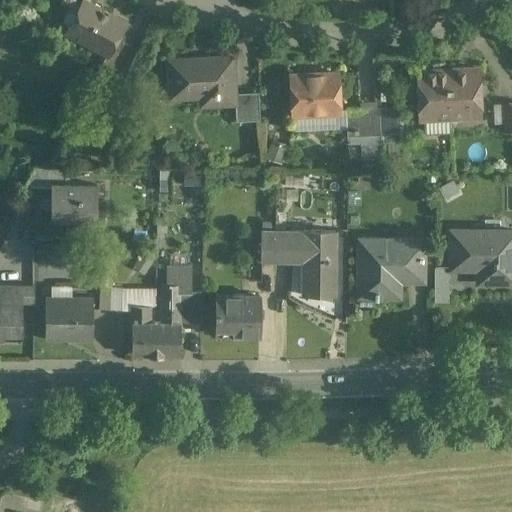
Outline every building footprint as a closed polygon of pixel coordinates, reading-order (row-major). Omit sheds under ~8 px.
[(125,23),(83,1),(67,31),(107,53),(108,54),(117,38),(125,23)] [(35,16),(15,7),(8,21),(28,31),(35,16)] [(138,49),(117,38),(108,54),(107,53),(101,64),(126,72),(138,49)] [(232,57),(168,60),(170,98),(189,97),(189,91),(213,90),(214,104),(235,103),(234,93),(232,57)] [(478,68),(448,69),(450,117),(481,115),(478,68)] [(448,69),(417,71),(419,118),(450,117),(448,69)] [(338,73),(289,75),(291,114),(293,114),(339,112),(339,109),(338,73)] [(258,92),(234,93),(235,103),(235,121),(260,120),(258,92)] [(398,105),(379,106),(380,134),(399,133),(398,105)] [(379,106),(339,109),(339,112),(293,114),(294,130),(347,128),(348,143),(360,144),(362,162),(382,163),(380,134),(379,106)] [(65,168),(34,168),(24,187),(52,187),(52,183),(65,183),(65,168)] [(65,183),(52,183),(52,187),(51,218),(96,219),(96,213),(102,213),(103,202),(97,202),(97,184),(65,183)] [(276,230),(262,230),(262,259),(275,260),(276,230)] [(287,231),(276,230),(275,260),(287,260),(287,231)] [(336,230),(303,230),(302,231),(287,231),(287,260),(304,260),(303,295),(335,296),(336,230)] [(511,230),(451,230),(450,266),(490,267),(490,281),(511,280),(511,230)] [(409,239),(359,239),(359,294),(374,294),(374,300),(377,300),(377,295),(398,295),(399,279),(421,279),(421,272),(409,272),(409,239)] [(423,239),(409,239),(409,272),(421,272),(421,279),(423,279),(423,239)] [(435,265),(434,300),(449,300),(450,266),(435,265)] [(190,267),(168,267),(168,285),(161,285),(161,322),(156,322),(155,355),(180,355),(180,322),(188,322),(189,292),(190,292),(190,267)] [(111,277),(100,276),(100,286),(111,287),(111,277)] [(34,285),(0,284),(0,302),(1,302),(1,297),(22,297),(22,303),(34,303),(34,285)] [(111,287),(100,286),(99,309),(110,309),(111,287)] [(122,287),(111,287),(110,309),(121,310),(122,287)] [(156,288),(122,287),(121,310),(132,310),(132,306),(151,306),(151,322),(156,322),(156,288)] [(190,292),(189,292),(188,322),(202,322),(202,292),(190,292)] [(260,293),(215,292),(214,332),(260,333),(260,293)] [(22,303),(22,297),(1,297),(1,302),(0,302),(0,340),(3,340),(3,334),(22,334),(22,303)] [(91,297),(46,297),(45,339),(91,340),(91,297)] [(151,306),(132,306),(132,310),(132,322),(131,322),(131,355),(155,355),(156,322),(151,322),(151,306)]
